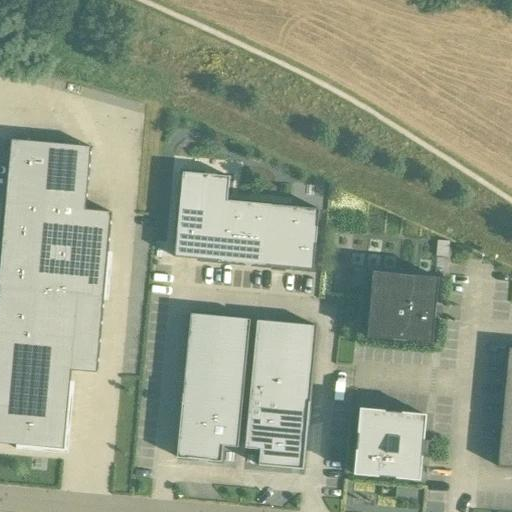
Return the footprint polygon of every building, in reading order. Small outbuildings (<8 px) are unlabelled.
[(13,139),(7,202),(86,210),(92,147),(13,139)] [(228,196),(230,178),(229,178),(181,174),(175,257),(314,273),(321,211),(228,196)] [(7,202),(3,245),(108,255),(112,212),(86,210),(7,202)] [(460,258),(461,242),(449,241),(447,257),(460,258)] [(3,245),(0,271),(0,287),(78,295),(104,297),(108,255),(3,245)] [(367,338),(433,344),(439,278),(373,272),(367,338)] [(0,287),(0,332),(73,339),(78,295),(0,287)] [(0,332),(0,442),(16,444),(16,448),(18,448),(18,444),(64,448),(71,369),(97,372),(104,297),(78,295),(73,339),(0,332)] [(250,320),(191,315),(177,458),(221,462),(223,447),(238,448),(250,320)] [(257,321),(245,449),(261,450),(259,466),(303,470),(310,402),(309,402),(316,326),(257,321)] [(511,348),(509,348),(498,467),(511,467),(511,348)] [(420,481),(426,415),(360,409),(354,475),(420,481)] [(397,511),(398,490),(390,490),(389,511),(397,511)]
